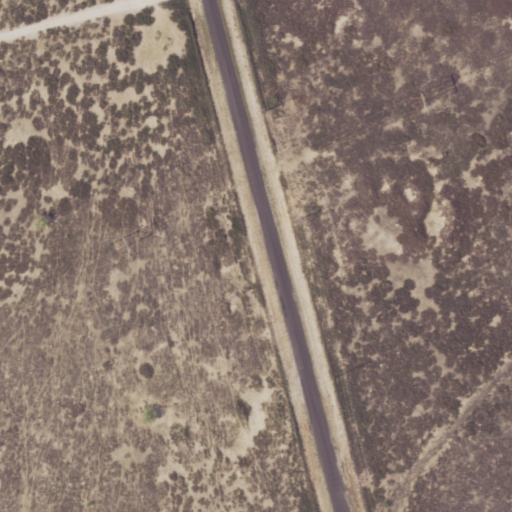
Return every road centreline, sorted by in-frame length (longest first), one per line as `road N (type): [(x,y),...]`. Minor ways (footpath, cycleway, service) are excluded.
road 1 (tertiary): [(331,511),(246,167)]
road 2 (tertiary): [(246,167),(204,0)]
road 3 (track): [(0,45),(156,0)]
